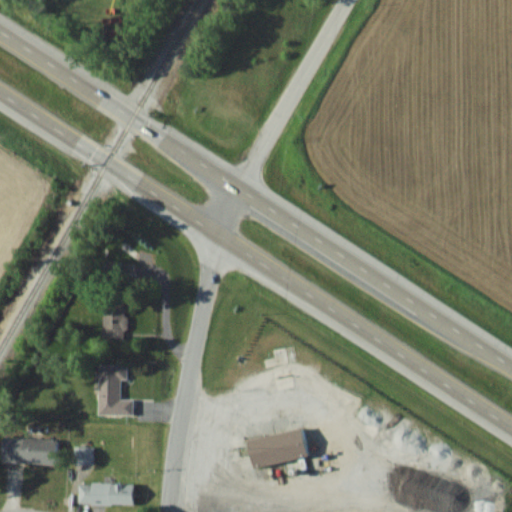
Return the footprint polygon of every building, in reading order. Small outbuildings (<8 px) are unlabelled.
[(102,338),(125,338),(125,304),(102,304),(102,338)] [(133,414),(133,398),(120,398),(120,379),(127,379),(127,364),(98,364),(99,415),(133,414)] [(308,455),(302,427),(247,439),(253,467),(308,455)] [(2,462),(56,464),(57,439),(2,437),(2,462)] [(93,447),(75,446),(74,463),(92,463),(93,447)] [(133,504),(133,483),(78,483),(78,504),(133,504)]
